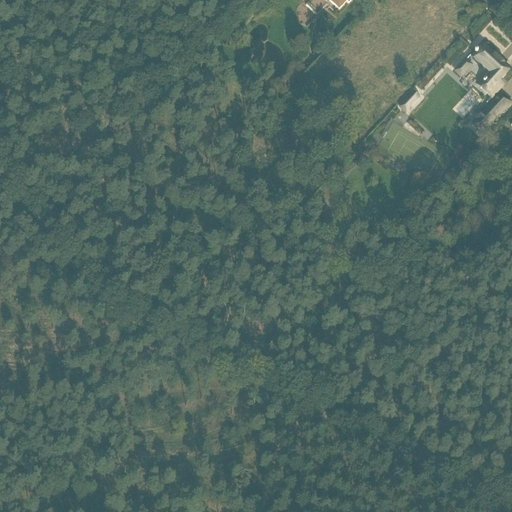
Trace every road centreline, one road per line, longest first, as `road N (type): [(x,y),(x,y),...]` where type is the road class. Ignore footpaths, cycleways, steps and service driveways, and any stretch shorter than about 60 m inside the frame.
road 1 (track): [(286,396),(98,300),(0,165)]
road 2 (track): [(286,396),(511,506)]
road 3 (track): [(252,511),(286,396)]
